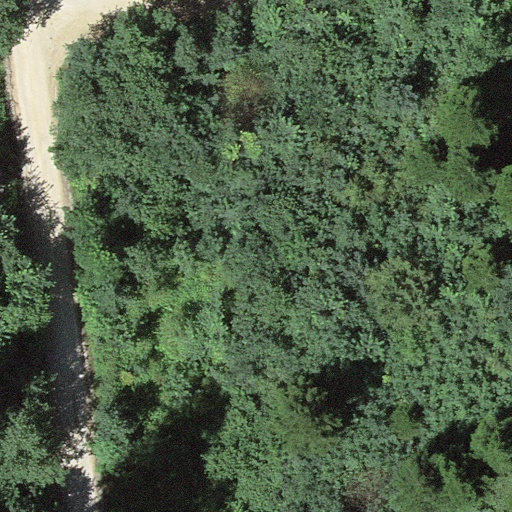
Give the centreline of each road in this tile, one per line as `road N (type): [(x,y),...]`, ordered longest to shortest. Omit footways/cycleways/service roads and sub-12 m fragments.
road 1 (track): [(30,0),(70,511)]
road 2 (track): [(30,3),(226,0)]
